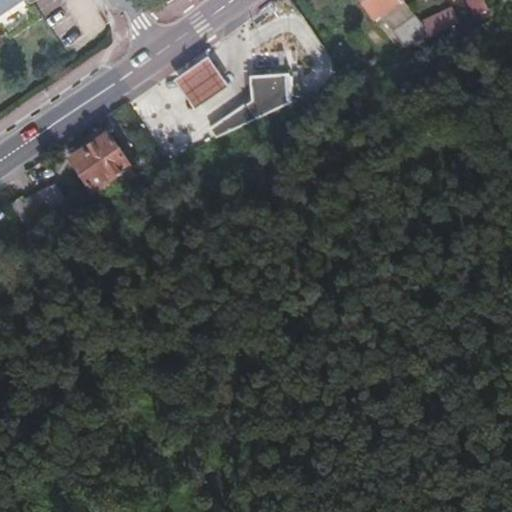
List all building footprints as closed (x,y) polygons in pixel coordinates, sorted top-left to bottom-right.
[(0,0),(0,12),(18,0),(26,0),(29,4),(34,0),(0,0)] [(428,19),(415,0),(386,0),(379,5),(402,36),(428,19)] [(415,0),(428,19),(454,0),(415,0)] [(418,59),(435,81),(461,67),(443,41),(418,59)] [(247,74),(295,72),(295,53),(246,55),(247,74)] [(189,111),(223,89),(203,58),(169,80),(189,111)] [(292,106),(292,77),(246,78),(247,106),(292,106)] [(254,157),(259,167),(308,144),(329,133),(321,102),(296,107),(300,128),(254,157)] [(78,198),(126,174),(105,133),(58,157),(78,198)] [(151,164),(117,187),(137,214),(170,191),(151,164)] [(73,218),(93,246),(115,235),(93,204),(73,218)] [(64,224),(83,251),(93,246),(73,218),(64,224)] [(49,228),(70,257),(83,251),(64,224),(61,220),(49,228)]
